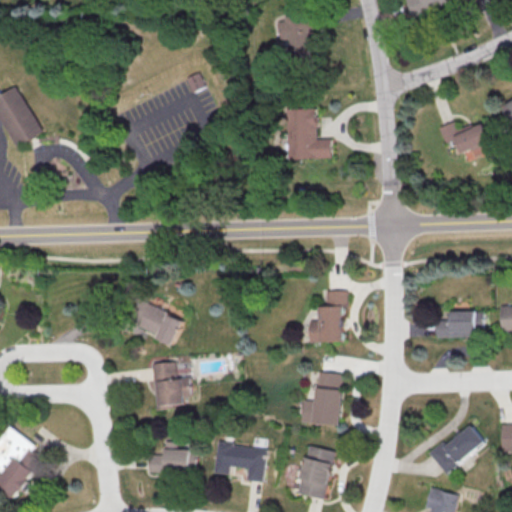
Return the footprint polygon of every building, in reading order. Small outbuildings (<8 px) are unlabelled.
[(451,2),(450,0),(407,0),(413,15),(451,2)] [(278,18),(281,39),(289,38),(291,61),(316,57),(311,14),(278,18)] [(208,87),(195,93),(189,79),(201,73),(208,87)] [(44,131),(18,147),(0,118),(0,91),(1,91),(4,96),(16,88),(44,131)] [(288,108),(290,158),(333,157),(333,138),(318,138),(317,107),(288,108)] [(486,122),(474,126),(473,124),(459,129),(456,121),(441,126),(446,142),(457,138),(463,152),(493,141),(486,122)] [(326,290),(327,305),(320,306),(320,319),(310,320),(311,341),(344,340),(343,303),(348,303),(347,289),(326,290)] [(184,317),(138,300),(133,314),(142,317),(138,328),(175,342),(184,317)] [(511,303),(499,304),(499,332),(511,331),(511,303)] [(452,313),(452,321),(438,322),(438,339),(478,338),(477,312),(452,313)] [(156,409),(174,407),(174,404),(185,403),(184,396),(192,395),(191,377),(177,377),(176,361),(153,362),(156,409)] [(344,423),(346,373),(320,371),(318,400),(305,399),(304,421),(344,423)] [(0,487),(15,498),(44,457),(34,449),(37,444),(9,424),(0,437),(0,487)] [(511,424),(501,425),(502,453),(511,452),(511,424)] [(445,444),(442,441),(428,451),(444,472),(485,442),(471,425),(445,444)] [(150,470),(196,472),(197,449),(177,448),(178,441),(166,440),(165,454),(150,453),(150,470)] [(268,447),(218,441),(215,471),(230,473),(231,465),(249,467),(248,479),(264,481),(268,447)] [(337,450),(310,444),(299,492),(326,498),(337,450)] [(429,488),(459,496),(455,511),(429,511),(430,510),(424,509),(429,488)]
